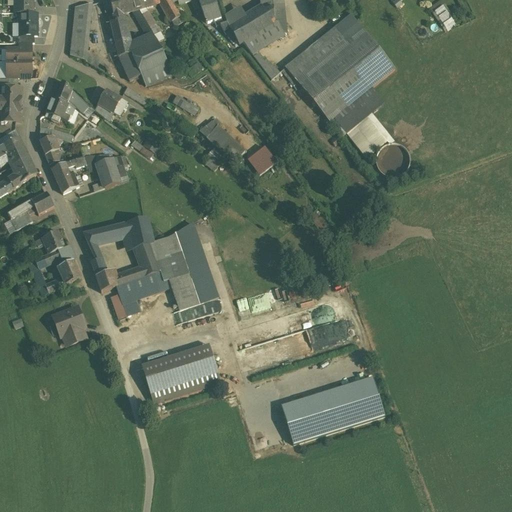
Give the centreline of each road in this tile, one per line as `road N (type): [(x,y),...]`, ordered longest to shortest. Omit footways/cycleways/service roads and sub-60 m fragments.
road 1 (residential): [(64,0),(30,133),(111,334)]
road 2 (track): [(111,334),(149,466),(146,511)]
